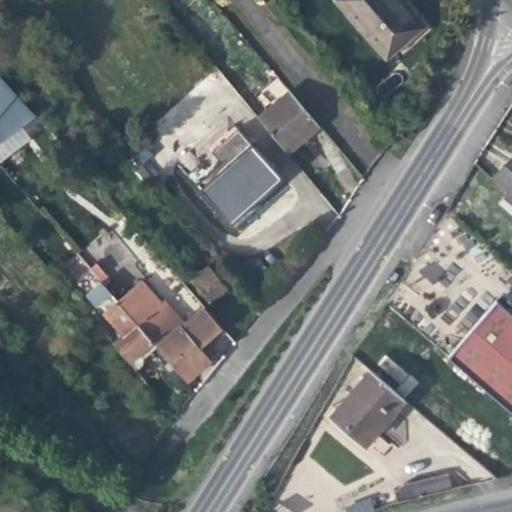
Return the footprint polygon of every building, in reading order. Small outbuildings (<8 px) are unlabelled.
[(334,0),(385,57),(419,27),(395,0),(334,0)] [(0,79),(0,153),(37,122),(0,79)] [(318,126),(288,90),(257,116),(287,152),(301,140),(318,126)] [(249,142),(198,188),(230,223),(255,200),(281,177),(249,142)] [(511,173),(502,165),(489,179),(511,199),(511,173)] [(162,273),(196,311),(203,304),(170,267),(162,273)] [(224,287),(207,267),(193,279),(210,299),(224,287)] [(143,357),(157,346),(149,337),(137,323),(124,307),(100,280),(97,283),(94,280),(89,284),(92,288),(85,294),(95,305),(99,302),(106,310),(102,313),(120,333),(121,336),(123,337),(114,344),(136,370),(142,365),(143,357)] [(160,304),(146,288),(124,307),(137,323),(160,304)] [(511,318),(490,299),(441,355),(464,375),(510,415),(511,413),(511,318)] [(82,308),(87,313),(91,310),(86,304),(82,308)] [(212,343),(226,331),(203,304),(196,311),(188,318),(212,343)] [(167,321),(149,337),(157,346),(186,379),(208,360),(194,344),(178,326),(175,329),(167,321)] [(416,384),(392,364),(382,376),(407,396),(416,384)] [(329,416),(365,446),(382,425),(387,419),(403,400),(367,370),(333,411),(329,416)] [(359,452),(365,446),(329,416),(333,411),(325,405),(316,415),(359,452)] [(344,509),(344,511),(370,511),(399,501),(469,484),(453,470),(400,483),(391,490),(344,509)]
